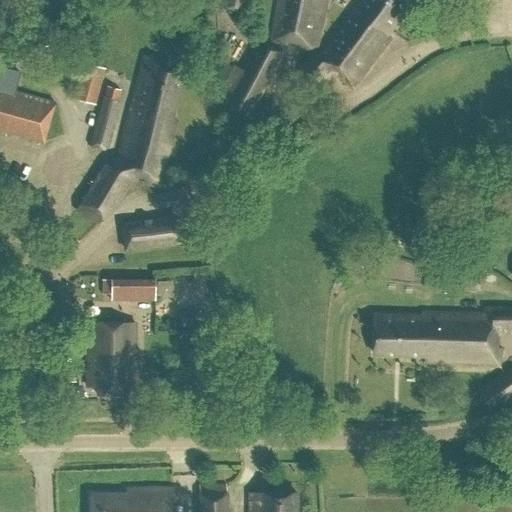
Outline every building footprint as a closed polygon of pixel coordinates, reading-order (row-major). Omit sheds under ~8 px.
[(245,14),(248,0),(226,0),(225,8),(245,14)] [(315,49),(322,0),(277,0),(271,40),(285,43),(287,31),(302,33),(300,47),(315,49)] [(349,85),(388,33),(385,31),(408,0),(357,0),(319,50),(312,53),(302,66),(319,78),(332,61),(343,69),(337,76),(349,85)] [(38,62),(51,61),(46,14),(32,15),(38,62)] [(248,113),(282,47),(260,35),(243,68),(232,63),(215,96),(248,113)] [(156,185),(174,119),(167,117),(181,64),(138,53),(113,146),(116,153),(102,158),(72,206),(95,220),(105,208),(126,171),(140,175),(138,180),(156,185)] [(95,105),(105,69),(82,62),(72,98),(95,105)] [(13,97),(20,72),(0,66),(0,132),(44,144),(53,108),(13,97)] [(105,152),(121,90),(106,87),(103,97),(100,96),(87,148),(105,152)] [(291,146),(311,133),(303,122),(284,135),(291,146)] [(125,253),(188,242),(183,214),(120,225),(125,253)] [(484,293),(487,274),(442,266),(438,286),(484,293)] [(155,301),(155,280),(102,280),(103,295),(112,295),(112,302),(155,301)] [(511,331),(511,308),(483,307),(482,315),(422,312),(422,316),(374,314),(372,353),(422,356),(422,363),(497,367),(498,349),(491,348),(492,331),(511,331)] [(177,312),(178,324),(191,324),(191,311),(177,312)] [(133,396),(132,323),(84,324),(85,388),(95,388),(95,396),(133,396)] [(490,409),(511,394),(511,366),(477,388),(490,409)] [(65,370),(65,382),(74,382),(74,370),(65,370)] [(169,511),(169,488),(123,488),(123,493),(89,493),(88,511),(169,511)] [(292,511),(293,491),(247,491),(247,511),(292,511)] [(228,511),(229,492),(198,492),(197,511),(228,511)]
